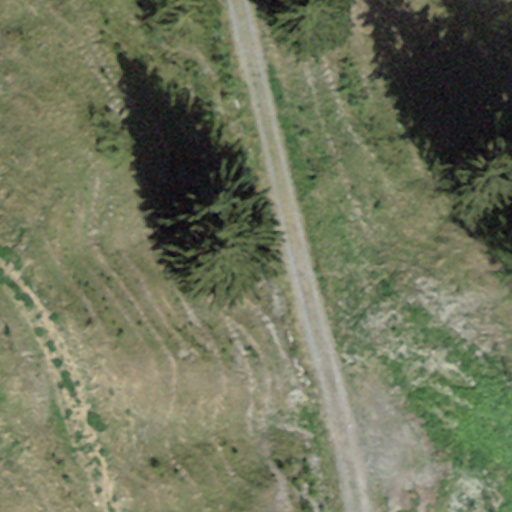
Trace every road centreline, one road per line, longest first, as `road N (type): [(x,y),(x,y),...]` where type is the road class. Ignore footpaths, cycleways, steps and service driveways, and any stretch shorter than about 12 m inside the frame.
road 1 (track): [(350,511),(238,0)]
road 2 (track): [(94,511),(54,367),(0,287)]
